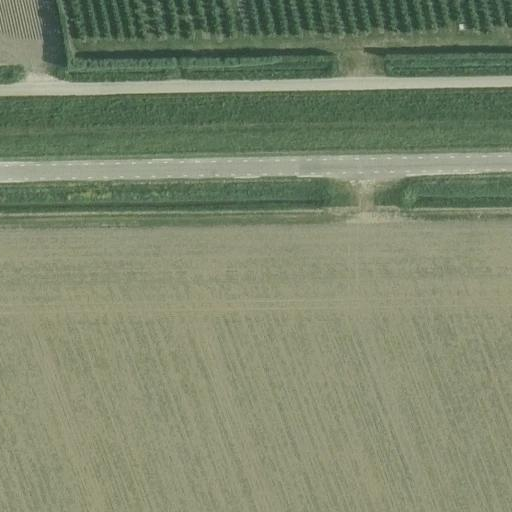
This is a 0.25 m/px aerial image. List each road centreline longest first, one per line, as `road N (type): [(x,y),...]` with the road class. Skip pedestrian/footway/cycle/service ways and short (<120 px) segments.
road 1 (unclassified): [(0,95),(511,85)]
road 2 (tertiary): [(511,166),(0,174)]
